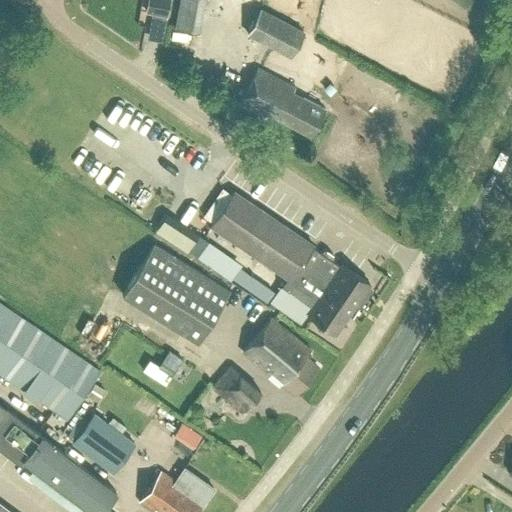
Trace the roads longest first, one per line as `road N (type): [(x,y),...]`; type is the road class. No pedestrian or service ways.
road 1 (residential): [(437,279),(56,24)]
road 2 (primary): [(280,511),(317,468),(437,279)]
road 3 (primary): [(437,279),(511,138)]
road 4 (unclassified): [(426,511),(511,408)]
